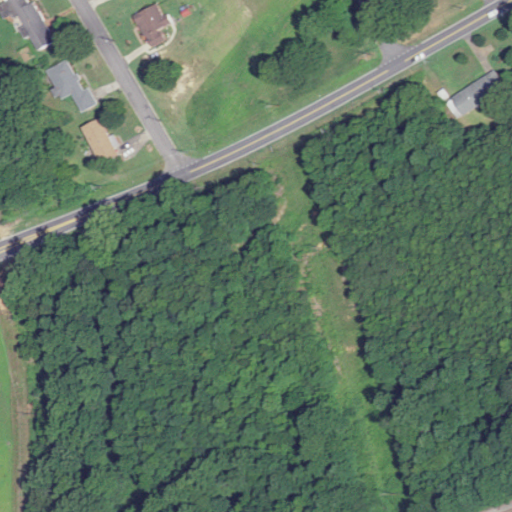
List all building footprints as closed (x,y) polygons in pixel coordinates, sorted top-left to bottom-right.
[(35,0),(12,0),(1,6),(9,21),(22,14),(41,51),(57,43),(35,0)] [(157,49),(171,39),(165,29),(174,24),(160,2),(137,17),(157,49)] [(50,70),(64,100),(76,94),(85,111),(100,104),(92,88),(87,90),(72,59),(50,70)] [(454,99),(465,116),(508,88),(496,71),(454,99)] [(104,164),(122,155),(103,118),(85,127),(104,164)]
